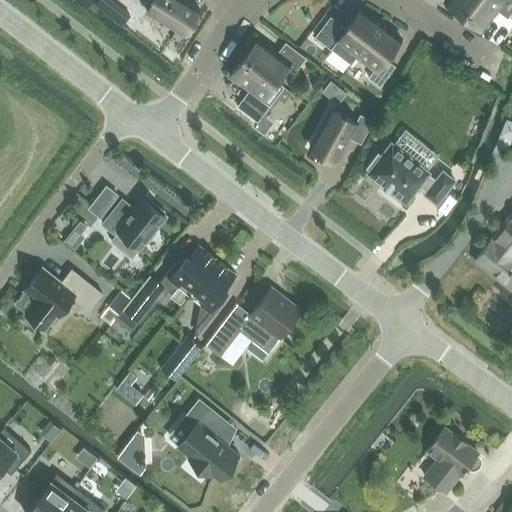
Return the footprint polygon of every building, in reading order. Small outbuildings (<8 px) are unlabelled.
[(96,0),(95,2),(93,4),(103,12),(105,10),(112,1),(110,0),(96,0)] [(154,0),(147,12),(184,35),(199,9),(185,0),(154,0)] [(445,0),(445,1),(464,15),(475,0),(445,0)] [(511,0),(475,0),(464,15),(483,30),(497,10),(508,18),(511,11),(511,0)] [(331,17),(315,37),(321,41),(350,64),(356,56),(382,22),(380,21),(379,20),(370,14),(362,7),(358,13),(346,29),(336,21),(331,17)] [(356,56),(350,64),(369,78),(380,86),(395,66),(385,58),(397,42),(401,37),(393,31),(384,25),(384,24),(383,23),(383,24),(382,22),(356,56)] [(241,54),(278,82),(291,65),(297,69),(306,57),(286,42),(278,52),(258,37),(244,56),(242,54),(241,54)] [(284,87),(278,82),(241,54),(241,55),(243,57),(236,67),(229,75),(234,79),(249,90),(242,100),(238,106),(258,121),(262,116),(284,87)] [(331,80),(323,91),(328,94),(336,84),(331,80)] [(331,109),(310,147),(336,161),(349,137),(361,143),(372,121),(360,115),(356,123),(331,109)] [(377,151),(365,166),(368,169),(366,172),(381,183),(380,184),(382,185),(383,183),(389,188),(387,190),(389,191),(390,189),(404,201),(417,184),(425,190),(423,192),(436,202),(454,179),(454,178),(441,169),(434,178),(427,172),(428,170),(426,169),(437,155),(404,129),(393,143),(390,141),(380,154),(377,151)] [(103,223),(115,233),(112,237),(132,253),(137,246),(140,248),(165,216),(163,214),(164,211),(152,202),(150,204),(142,198),(134,208),(122,199),(103,223)] [(511,210),(475,260),(479,262),(511,287),(511,210)] [(74,229),(80,233),(86,226),(80,221),(74,229)] [(179,284),(191,293),(218,259),(200,245),(189,257),(188,256),(180,265),(176,261),(159,282),(167,288),(179,284)] [(218,259),(191,293),(202,302),(200,315),(207,321),(197,332),(198,333),(225,300),(221,297),(228,288),(226,287),(236,274),(218,259)] [(37,274),(25,290),(37,299),(26,313),(32,318),(30,321),(41,330),(43,327),(45,328),(56,315),(57,316),(73,296),(89,309),(102,293),(72,269),(61,282),(43,267),(41,269),(44,272),(40,276),(37,274)] [(159,299),(167,288),(159,282),(150,274),(129,301),(123,308),(139,320),(156,300),(159,299)] [(271,287),(251,314),(240,305),(208,346),(220,355),(241,327),(269,348),(300,308),(271,287)] [(118,314),(123,308),(129,301),(120,293),(109,306),(118,314)] [(114,321),(107,329),(121,340),(127,332),(114,321)] [(162,367),(177,379),(203,347),(187,334),(162,367)] [(212,471),(219,477),(227,468),(230,470),(241,457),(216,437),(229,421),(201,399),(188,417),(196,424),(179,445),(191,455),(190,456),(210,473),(212,471)] [(0,430),(0,467),(2,466),(11,474),(31,451),(3,426),(0,430)] [(462,471),(464,472),(467,468),(468,469),(472,470),(476,469),(479,467),(482,464),(483,460),(482,456),(480,453),(477,451),(478,450),(445,426),(427,449),(437,456),(424,474),(447,492),(462,471)] [(39,497),(27,511),(55,511),(75,487),(57,473),(51,481),(41,473),(29,490),(39,497)] [(75,487),(55,511),(102,511),(105,509),(75,487)]
